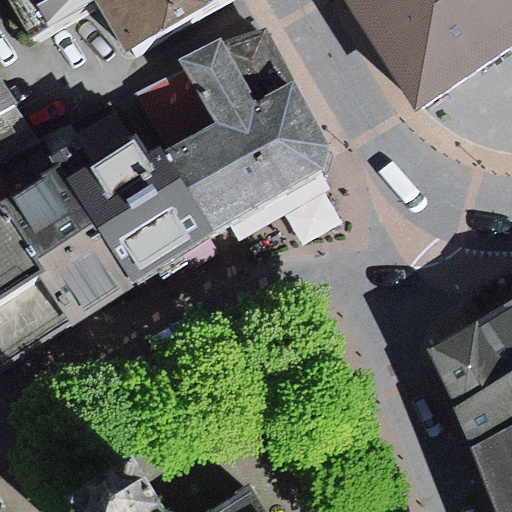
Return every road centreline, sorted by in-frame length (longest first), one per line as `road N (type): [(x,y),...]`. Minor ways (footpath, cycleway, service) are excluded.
road 1 (residential): [(0,417),(113,350),(228,298),(465,209)]
road 2 (residential): [(465,209),(413,271),(395,331),(394,397),(437,511)]
road 3 (residential): [(293,0),(396,157),(421,185),(465,209)]
